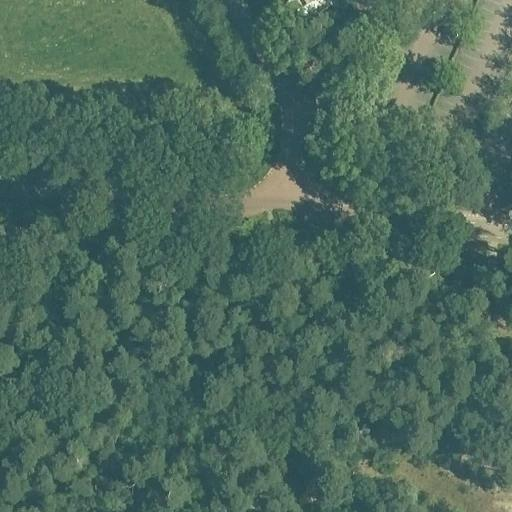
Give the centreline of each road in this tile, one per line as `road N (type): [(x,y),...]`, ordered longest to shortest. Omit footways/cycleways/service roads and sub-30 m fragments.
road 1 (tertiary): [(283,195),(214,207),(0,189)]
road 2 (tertiary): [(511,235),(322,214),(283,195)]
road 3 (unclassified): [(283,195),(291,123),(276,75),(231,0)]
